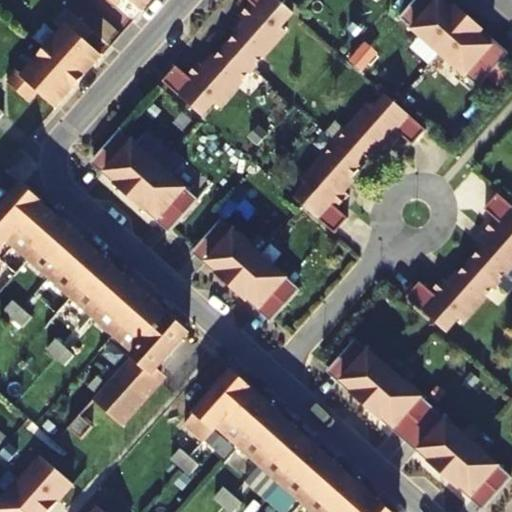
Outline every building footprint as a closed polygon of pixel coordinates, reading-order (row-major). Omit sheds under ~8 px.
[(105,0),(114,8),(121,0),(127,0),(142,12),(152,0),(105,0)] [(246,24),(226,48),(251,70),(285,33),(280,28),(292,14),(276,0),(246,0),(251,5),(239,18),(246,24)] [(438,54),(469,20),(455,8),(452,12),(437,0),(416,0),(399,20),(438,54)] [(99,60),(82,45),(92,33),(70,14),(59,26),(65,32),(39,60),(54,73),(64,61),(83,79),(99,60)] [(482,32),(469,20),(438,54),(478,89),(504,59),(478,36),(482,32)] [(251,70),(226,48),(206,70),(198,64),(187,78),(175,68),(162,83),(201,117),(213,103),(218,107),(251,70)] [(6,85),(28,104),(38,93),(55,109),(83,79),(64,61),(54,73),(39,60),(23,78),(18,72),(6,85)] [(369,107),(335,144),(361,167),(382,144),(388,150),(400,137),(412,147),(425,132),(386,98),(374,111),(369,107)] [(130,199),(158,167),(119,132),(93,162),(117,183),(115,186),(130,199)] [(361,167),(335,144),(302,182),(308,187),(295,201),(333,235),(347,220),(336,209),(348,197),(340,190),(361,167)] [(197,201),(158,167),(130,199),(144,212),(147,210),(171,231),(197,201)] [(0,211),(0,248),(5,243),(40,204),(21,188),(0,211)] [(490,240),(470,263),(495,286),(511,267),(511,208),(497,195),(484,210),(495,220),(483,234),(490,240)] [(24,259),(33,248),(37,251),(62,223),(40,204),(5,243),(24,259)] [(231,289),(260,257),(220,221),(194,251),(218,273),(216,275),(231,289)] [(44,277),(54,266),(58,270),(83,242),(62,223),(37,251),(33,248),(24,259),(44,277)] [(66,296),(76,286),(79,289),(105,261),(83,242),(58,270),(54,266),(44,277),(66,296)] [(299,291),(260,257),(231,289),(246,302),(248,300),(272,321),(299,291)] [(105,261),(79,289),(76,286),(66,296),(87,316),(97,305),(101,308),(126,280),(105,261)] [(495,286),(470,263),(449,286),(443,280),(430,293),(419,284),(406,298),(445,333),(457,319),(462,323),(495,286)] [(97,305),(87,316),(109,335),(119,324),(122,327),(147,299),(126,280),(101,308),(97,305)] [(147,299),(122,327),(119,324),(109,335),(134,357),(143,346),(168,318),(147,299)] [(31,319),(21,311),(12,303),(3,313),(12,321),(21,329),(31,319)] [(188,335),(168,318),(143,346),(134,357),(107,387),(98,397),(93,402),(121,427),(160,383),(151,376),(188,335)] [(169,381),(198,347),(190,340),(161,373),(169,381)] [(73,357),(64,349),(55,341),(46,351),(55,359),(64,367),(73,357)] [(367,408),(395,376),(355,341),(329,371),(353,393),(351,394),(367,408)] [(183,427),(202,444),(215,429),(249,390),(231,374),(183,427)] [(407,440),(433,410),(395,376),(367,408),(381,421),(383,419),(407,440)] [(98,397),(107,387),(97,379),(88,389),(98,397)] [(272,410),(249,390),(215,429),(233,445),(243,435),(247,438),(272,410)] [(233,445),(255,464),(264,453),(267,457),(293,428),(272,410),(247,438),(243,435),(233,445)] [(444,476),(472,444),(433,410),(407,440),(430,461),(429,463),(444,476)] [(92,428),(80,417),(70,428),(68,430),(81,441),(83,439),(92,428)] [(255,464),(276,483),(285,472),(289,476),(315,448),(293,428),(267,457),(264,453),(255,464)] [(511,479),(472,444),(444,476),(458,489),(460,487),(485,509),(511,479)] [(276,483),(298,502),(307,492),(310,495),(335,466),(315,448),(289,476),(285,472),(276,483)] [(197,467),(179,451),(170,461),(188,478),(197,467)] [(7,496),(0,496),(0,511),(49,511),(73,485),(42,457),(7,496)] [(298,502),(308,511),(325,511),(327,510),(329,511),(332,511),(357,486),(335,466),(310,495),(307,492),(298,502)] [(357,486),(332,511),(329,511),(327,510),(325,511),(372,511),(379,505),(357,486)] [(234,511),(240,505),(222,489),(213,499),(226,511),(234,511)]
